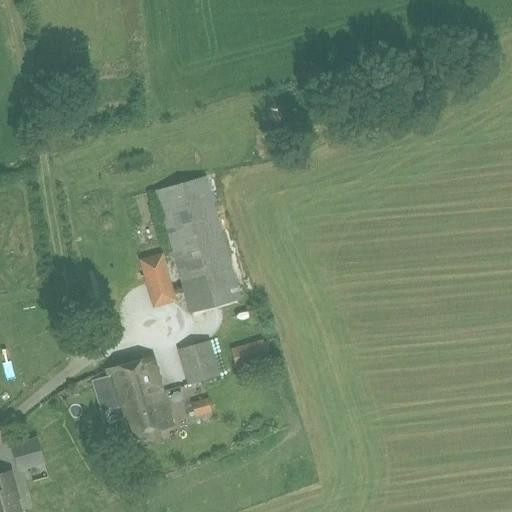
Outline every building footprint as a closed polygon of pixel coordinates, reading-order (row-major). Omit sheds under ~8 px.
[(190,313),(239,299),(206,176),(156,190),(190,313)] [(161,254),(140,260),(147,283),(168,277),(161,254)] [(168,337),(154,342),(169,386),(183,381),(168,337)] [(189,384),(220,375),(209,340),(178,349),(189,384)] [(268,361),(263,342),(234,351),(238,370),(268,361)] [(163,391),(153,357),(107,370),(117,405),(163,391)] [(117,405),(127,439),(173,426),(163,391),(117,405)] [(212,398),(194,402),(197,413),(215,409),(212,398)] [(20,468),(44,460),(37,436),(12,443),(20,468)] [(0,511),(20,511),(17,499),(19,498),(12,470),(0,472),(0,511)]
